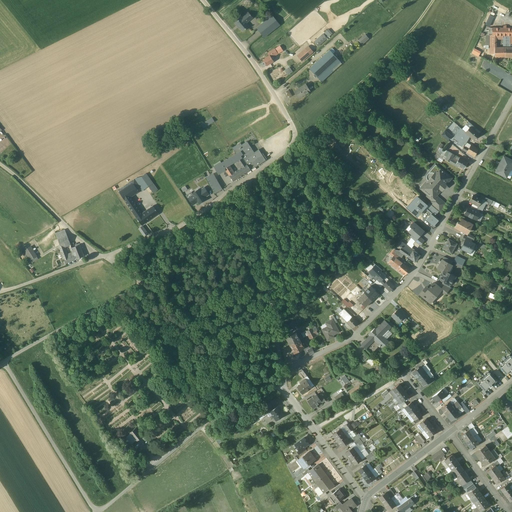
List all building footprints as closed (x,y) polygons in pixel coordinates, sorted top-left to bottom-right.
[(252,18),(248,12),(239,19),(235,23),(237,25),(243,31),(248,28),(249,26),(246,23),(252,18)] [(279,25),(272,15),(256,28),(264,37),(279,25)] [(511,28),(503,29),(503,36),(503,47),(505,47),(505,48),(508,48),(508,47),(509,47),(509,48),(511,47),(511,44),(510,44),(510,36),(511,35),(511,28)] [(494,36),(492,36),(492,35),(492,30),(489,30),(489,35),(486,35),(486,46),(490,46),(490,53),(494,54),(494,48),(495,48),(495,39),(494,39),(494,36)] [(369,39),(365,34),(358,40),(362,45),(369,39)] [(316,39),(314,42),(318,46),(327,38),(325,36),(318,42),(316,39)] [(314,52),(308,46),(297,55),(302,62),(314,52)] [(278,54),(276,51),(274,48),(268,53),(269,56),(263,60),(267,66),(273,61),(271,58),(278,54)] [(505,48),(495,48),(494,48),(494,54),(494,57),(505,57),(505,48)] [(340,62),(329,51),(310,68),(322,82),(333,72),(331,70),(336,65),(340,62)] [(290,66),(285,69),(289,75),(294,71),(290,66)] [(404,68),(400,73),(406,77),(410,72),(404,68)] [(306,84),(298,89),(299,90),(295,93),(298,99),(303,95),(310,91),(306,84)] [(208,112),(198,118),(200,122),(211,116),(208,112)] [(213,117),(201,124),(204,128),(215,121),(213,117)] [(476,129),(468,122),(466,125),(469,128),(470,127),(474,131),(476,129)] [(474,131),(470,127),(469,128),(465,133),(470,137),(474,140),(478,134),(474,131)] [(465,133),(462,130),(460,128),(453,139),(457,142),(456,144),(463,148),(464,147),(466,143),(467,143),(470,137),(465,133)] [(441,135),(448,141),(452,136),(445,130),(441,135)] [(233,181),(260,164),(261,163),(265,160),(259,150),(255,152),(247,141),(242,145),(241,143),(232,148),(236,154),(214,167),(219,174),(226,170),(233,181)] [(471,146),(471,145),(468,149),(464,147),(463,148),(462,150),(467,153),(474,157),(478,150),(471,146)] [(454,155),(450,153),(447,157),(445,160),(450,163),(451,160),(454,155)] [(467,163),(454,155),(451,160),(450,163),(458,168),(459,167),(464,169),(467,163)] [(511,160),(503,157),(496,172),(506,177),(510,170),(511,170),(511,160)] [(451,179),(435,166),(428,175),(427,176),(426,178),(427,180),(428,182),(430,183),(430,184),(426,189),(430,193),(427,197),(431,201),(431,202),(435,197),(439,192),(438,191),(440,188),(440,187),(440,186),(441,185),(442,185),(443,185),(446,182),(447,183),(451,179)] [(143,175),(154,193),(158,190),(148,173),(143,175)] [(213,174),(205,179),(214,194),(222,189),(213,174)] [(133,184),(120,193),(125,201),(130,197),(138,192),(137,191),(133,184)] [(193,195),(188,198),(191,202),(192,202),(193,204),(200,200),(202,202),(206,199),(204,197),(209,194),(205,188),(200,191),(199,189),(192,193),(193,195)] [(416,195),(406,207),(417,217),(428,205),(416,195)] [(482,199),(474,195),(470,202),(473,203),(478,206),(482,199)] [(141,214),(130,197),(125,201),(138,220),(142,225),(158,214),(153,206),(141,214)] [(435,197),(431,202),(431,201),(429,204),(436,209),(442,203),(435,197)] [(484,201),(482,199),(478,206),(477,209),(480,210),(482,211),(486,204),(486,203),(484,201)] [(442,203),(436,209),(439,212),(445,205),(442,203)] [(434,217),(439,212),(429,204),(427,206),(428,207),(425,210),(431,215),(434,218),(434,217)] [(470,209),(467,208),(464,214),(477,220),(480,214),(478,213),(470,209)] [(426,220),(433,227),(438,221),(434,217),(434,218),(431,215),(426,220)] [(469,224),(462,220),(459,223),(458,222),(455,226),(466,233),(468,229),(466,228),(469,224)] [(419,237),(423,232),(413,223),(410,227),(412,229),(409,232),(412,235),(417,239),(419,237)] [(64,258),(67,257),(64,248),(71,245),(65,230),(56,233),(58,239),(60,246),(59,247),(64,258)] [(420,246),(424,241),(419,237),(417,239),(412,235),(410,238),(415,241),(420,246)] [(456,243),(448,239),(446,243),(447,244),(444,249),(451,254),(456,245),(455,245),(456,243)] [(471,243),(465,240),(465,241),(461,249),(471,253),(473,248),(474,248),(475,246),(474,245),(475,244),(471,243)] [(411,249),(402,243),(399,246),(401,247),(401,248),(399,251),(400,252),(404,255),(408,258),(413,251),(417,254),(418,252),(412,248),(411,249)] [(84,256),(82,250),(80,245),(71,248),(73,254),(74,255),(67,257),(64,258),(65,263),(67,263),(84,256)] [(28,262),(24,264),(25,266),(31,262),(32,262),(37,259),(36,257),(37,256),(31,247),(22,252),(28,262)] [(397,256),(394,253),(396,251),(393,249),(390,254),(394,258),(399,261),(401,258),(397,256)] [(417,254),(413,251),(408,258),(415,262),(420,255),(417,254)] [(466,260),(457,256),(454,262),(462,266),(466,260)] [(399,261),(394,258),(390,264),(405,276),(410,269),(399,261)] [(446,263),(442,260),(437,269),(444,273),(447,275),(448,273),(453,265),(448,263),(447,262),(446,263)] [(379,273),(375,269),(370,274),(376,280),(377,280),(383,286),(386,283),(383,279),(385,277),(382,274),(381,274),(379,273)] [(455,277),(448,273),(447,275),(444,273),(440,279),(444,281),(451,285),(453,284),(454,282),(454,280),(455,277)] [(383,286),(385,288),(389,292),(394,286),(388,281),(386,283),(383,286)] [(434,283),(427,292),(424,289),(420,295),(425,299),(426,297),(432,302),(441,291),(442,290),(441,290),(434,283)] [(450,288),(445,286),(441,290),(442,290),(441,291),(446,295),(451,288),(450,288)] [(378,294),(370,287),(371,288),(369,290),(368,289),(364,293),(372,301),(378,294),(378,295),(378,294)] [(372,301),(364,293),(360,298),(361,298),(359,301),(357,300),(365,308),(365,307),(372,301)] [(404,317),(398,310),(392,316),(398,323),(402,320),(404,317)] [(344,318),(343,319),(346,323),(351,318),(348,314),(344,318)] [(358,324),(352,318),(351,318),(346,323),(352,329),(358,324)] [(334,324),(332,320),(326,324),(328,328),(322,331),(328,341),(333,338),(332,336),(338,332),(334,324)] [(385,321),(376,330),(375,329),(369,335),(370,336),(361,345),(365,350),(374,341),(383,349),(389,343),(382,337),(391,327),(385,321)] [(293,322),(286,326),(289,331),(296,327),(293,322)] [(295,333),(286,338),(290,346),(299,341),(295,333)] [(299,341),(290,346),(294,354),(303,349),(299,341)] [(368,358),(364,354),(360,358),(364,363),(368,358)] [(511,358),(511,356),(499,367),(506,375),(511,371),(511,372),(511,371),(511,358)] [(417,371),(413,374),(418,380),(426,374),(422,368),(421,367),(417,371)] [(489,373),(477,383),(482,389),(484,392),(489,388),(490,389),(493,386),(492,385),(497,382),(489,373)] [(426,374),(418,380),(424,387),(428,384),(432,381),(430,379),(426,374)] [(434,376),(430,379),(432,381),(428,384),(429,386),(437,380),(434,376)] [(311,389),(305,380),(300,384),(301,386),(297,388),(301,394),(304,391),(305,393),(311,389)] [(404,391),(399,385),(392,391),(397,397),(404,391)] [(404,391),(397,397),(402,403),(404,402),(409,398),(404,391)] [(432,398),(436,403),(445,396),(441,391),(432,398)] [(318,398),(316,396),(308,403),(312,409),(321,403),(322,404),(325,402),(321,396),(318,398)] [(449,403),(441,409),(446,416),(459,405),(457,402),(452,406),(450,403),(449,403)] [(407,407),(405,409),(410,415),(418,409),(416,406),(414,407),(412,403),(407,407)] [(459,405),(446,416),(451,422),(459,415),(457,412),(461,408),(462,408),(459,405)] [(279,407),(269,414),(271,417),(272,416),(276,422),(283,417),(282,415),(283,414),(279,407)] [(268,416),(262,408),(255,414),(260,421),(268,416)] [(418,409),(410,415),(415,421),(415,422),(418,419),(422,416),(419,413),(420,412),(418,409)] [(427,420),(420,425),(425,431),(432,426),(427,420)] [(348,424),(344,427),(349,433),(353,431),(348,424)] [(432,426),(425,431),(430,438),(437,433),(432,426)] [(344,427),(332,436),(337,442),(345,436),(349,433),(344,427)] [(136,429),(128,436),(129,437),(123,441),(129,448),(134,443),(135,444),(143,437),(136,429)] [(469,430),(461,436),(466,443),(474,437),(469,430)] [(493,431),(486,437),(489,440),(496,435),(493,431)] [(362,438),(359,434),(357,436),(357,437),(352,441),(354,444),(361,438),(362,438)] [(426,441),(421,434),(418,436),(423,443),(426,441)] [(482,441),(477,435),(474,437),(466,443),(471,449),(478,444),(482,441)] [(345,436),(337,442),(342,449),(350,443),(345,436)] [(304,439),(295,446),(299,452),(300,452),(304,449),(309,445),(304,439)] [(485,446),(475,454),(480,460),(490,452),(485,446)] [(352,449),(345,454),(350,460),(357,455),(356,454),(357,453),(356,451),(355,452),(352,449)] [(490,452),(480,460),(484,467),(492,461),(495,459),(495,458),(498,456),(493,450),(490,452)] [(366,457),(369,460),(374,456),(377,455),(374,452),(366,457)] [(315,461),(309,453),(299,461),(305,468),(315,461)] [(498,456),(495,458),(495,459),(492,461),(494,463),(497,461),(502,457),(500,454),(498,456)] [(357,455),(350,460),(354,466),(362,461),(357,455)] [(457,462),(452,456),(446,460),(448,463),(447,464),(450,467),(457,462)] [(457,462),(450,467),(452,471),(454,470),(455,472),(461,468),(457,462)] [(322,470),(319,466),(308,473),(309,474),(308,474),(316,484),(326,476),(322,471),(322,470)] [(370,472),(365,466),(358,471),(363,477),(370,472)] [(493,468),(487,472),(492,478),(500,473),(496,468),(495,466),(493,468)] [(302,468),(294,475),(297,478),(301,475),(305,472),(302,468)] [(461,468),(455,472),(457,475),(456,476),(458,479),(466,474),(461,468)] [(375,479),(370,472),(363,477),(368,484),(375,479)] [(412,474),(413,476),(411,477),(414,482),(419,479),(414,472),(412,474)] [(423,476),(426,481),(431,477),(428,472),(423,476)] [(502,476),(500,473),(492,478),(497,485),(504,479),(502,476)] [(466,474),(458,479),(461,483),(462,482),(464,484),(465,484),(470,480),(466,474)] [(330,482),(326,476),(316,484),(323,494),(324,494),(334,486),(331,482),(330,482)] [(468,488),(465,490),(467,494),(475,488),(473,484),(468,488)] [(511,490),(510,488),(508,485),(501,490),(505,496),(511,491),(511,490)] [(476,489),(469,494),(472,499),(479,493),(476,489)] [(339,490),(329,498),(334,505),(345,497),(342,493),(342,494),(340,490),(339,490)] [(388,493),(379,499),(384,505),(391,500),(387,495),(388,494),(388,493)] [(479,493),(472,499),(475,503),(483,497),(479,493)] [(483,497),(475,503),(478,507),(486,502),(483,497)] [(406,498),(401,502),(401,503),(398,505),(400,507),(408,501),(406,498)] [(400,507),(399,508),(401,511),(404,511),(406,510),(414,505),(411,499),(408,501),(400,507)] [(342,506),(340,508),(342,511),(351,511),(350,511),(356,507),(351,500),(342,506)] [(391,500),(384,505),(389,511),(396,506),(393,503),(391,500)] [(486,502),(478,507),(482,511),(489,506),(486,502)]
